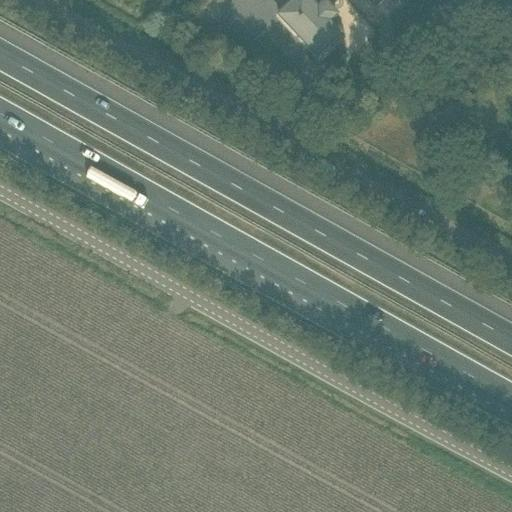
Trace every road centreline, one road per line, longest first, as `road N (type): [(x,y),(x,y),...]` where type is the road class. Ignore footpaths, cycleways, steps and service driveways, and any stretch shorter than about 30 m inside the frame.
road 1 (unclassified): [(511,478),(0,192)]
road 2 (motorway): [(0,114),(511,399)]
road 3 (motorway): [(511,335),(0,52)]
road 4 (unclassified): [(511,273),(22,0)]
